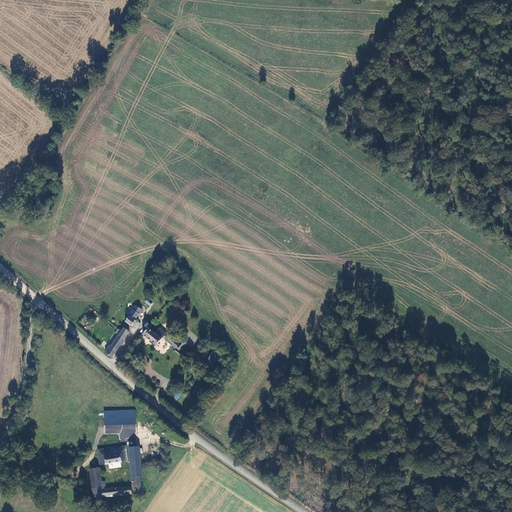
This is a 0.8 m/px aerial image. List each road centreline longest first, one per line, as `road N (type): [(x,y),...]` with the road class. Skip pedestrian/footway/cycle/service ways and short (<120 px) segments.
road 1 (tertiary): [(37,300),(190,432)]
road 2 (unclassified): [(37,300),(22,382),(0,442)]
road 3 (tertiary): [(190,432),(304,511)]
